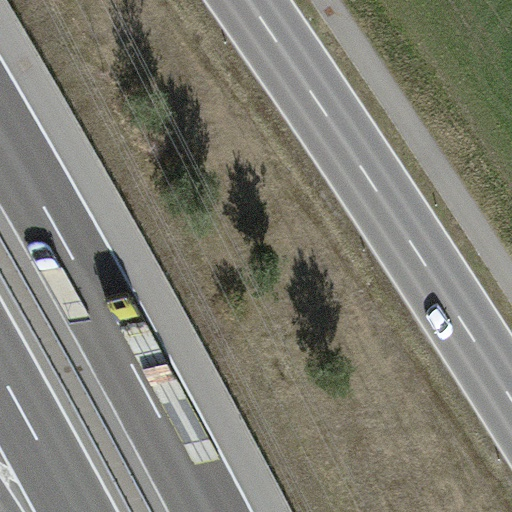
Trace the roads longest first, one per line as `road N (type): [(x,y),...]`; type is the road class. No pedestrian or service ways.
road 1 (secondary): [(252,0),(511,401)]
road 2 (motorway): [(211,511),(0,129)]
road 3 (motorway): [(0,375),(76,511)]
